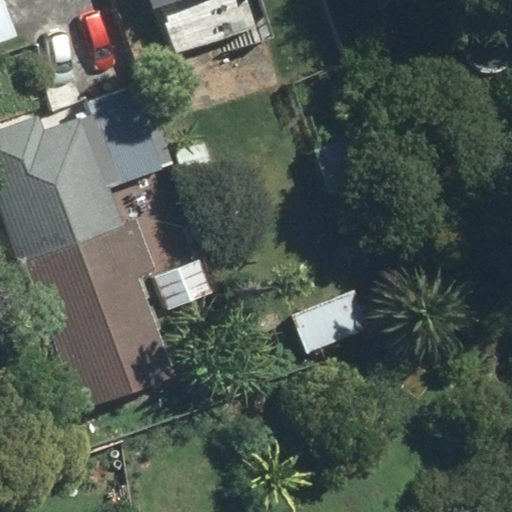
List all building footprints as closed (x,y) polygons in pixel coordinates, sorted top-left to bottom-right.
[(127,0),(132,14),(175,0),(127,0)] [(27,120),(0,128),(0,247),(58,416),(161,381),(126,280),(143,275),(125,222),(108,228),(95,191),(149,173),(122,94),(121,92),(76,107),(79,118),(32,134),(27,120)] [(341,139),(305,152),(319,195),(356,183),(341,139)] [(191,263),(144,281),(157,312),(203,294),(191,263)] [(279,319),(293,357),(356,332),(342,295),(279,319)]
